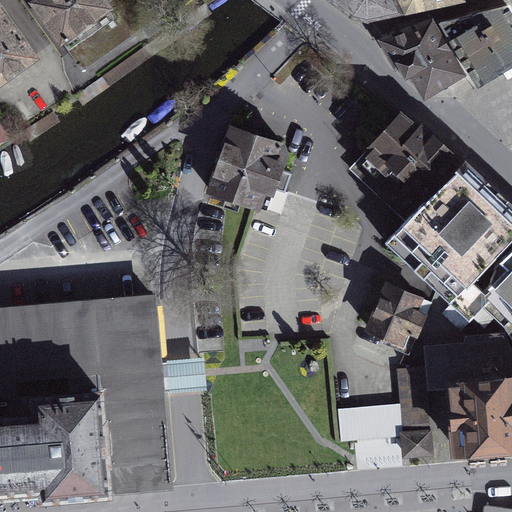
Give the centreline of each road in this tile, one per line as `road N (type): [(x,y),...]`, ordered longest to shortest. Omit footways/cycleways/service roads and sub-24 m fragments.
road 1 (residential): [(511,470),(196,499),(177,284),(189,216),(216,111),(315,17)]
road 2 (secondary): [(315,17),(406,97),(460,126),(511,177)]
